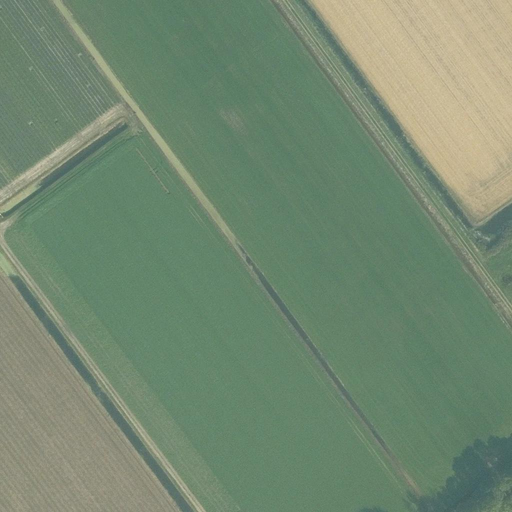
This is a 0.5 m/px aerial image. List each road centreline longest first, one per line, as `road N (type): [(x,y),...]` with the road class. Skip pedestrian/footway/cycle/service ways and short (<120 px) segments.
road 1 (track): [(283,0),(511,309)]
road 2 (track): [(199,511),(0,238)]
